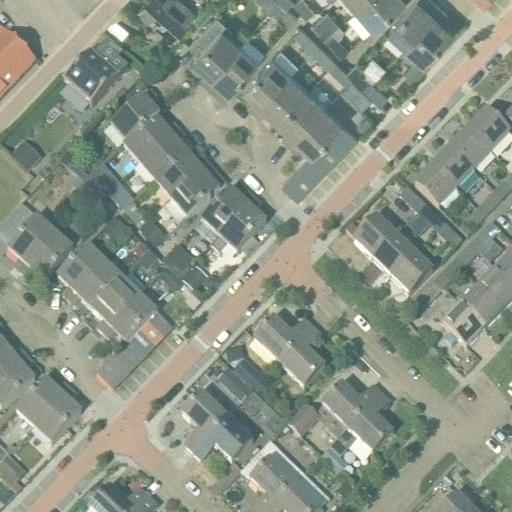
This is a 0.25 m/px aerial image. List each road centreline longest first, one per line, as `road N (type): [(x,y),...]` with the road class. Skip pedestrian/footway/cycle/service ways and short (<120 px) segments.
road 1 (residential): [(280,271),(437,419),(437,455),(380,511)]
road 2 (residential): [(303,240),(497,37)]
road 3 (residential): [(113,431),(280,271)]
road 4 (residential): [(303,240),(152,75)]
road 5 (unclassified): [(0,131),(127,0)]
road 6 (residential): [(113,431),(0,301)]
